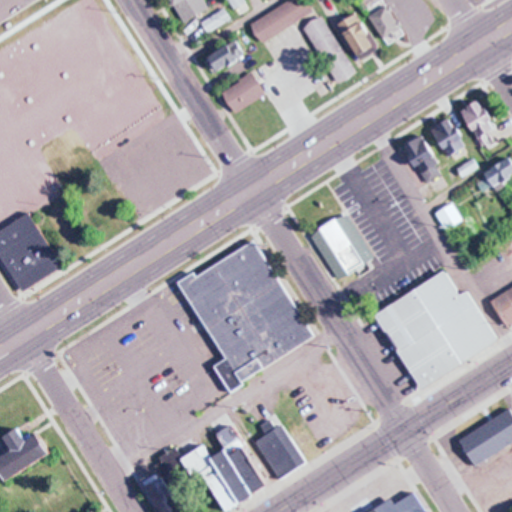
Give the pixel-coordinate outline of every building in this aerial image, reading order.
[(172,0),(205,0),(209,5),(185,20),(172,0)] [(229,0),(244,0),(246,2),(235,9),(229,0)] [(307,0),(314,10),(264,41),(253,23),(290,0),(307,0)] [(403,26),(385,38),(371,16),(389,4),(403,26)] [(230,16),(209,31),(203,22),(224,8),(230,16)] [(355,13),(379,46),(361,58),(338,25),(355,13)] [(339,82),(305,27),(323,15),(357,71),(339,82)] [(0,173),(20,163),(14,151),(115,101),(93,78),(122,47),(123,42),(130,36),(121,19),(116,21),(107,29),(93,36),(88,41),(84,43),(61,19),(10,44),(8,52),(0,55),(0,173)] [(211,56),(237,40),(245,54),(219,70),(211,56)] [(224,91),(252,73),(265,93),(236,111),(224,91)] [(489,131),(494,139),(485,145),(462,112),(478,100),(496,126),(489,131)] [(451,118),(467,144),(451,155),(434,128),(451,118)] [(423,136),(443,174),(427,183),(407,145),(423,136)] [(511,163),(511,178),(495,191),(489,183),(482,188),(477,180),(509,159),(511,163)] [(477,167),(464,175),(460,168),(474,160),(477,167)] [(88,214),(103,236),(129,218),(114,196),(88,214)] [(464,217),(448,228),(437,213),(453,202),(464,217)] [(0,249),(0,234),(32,213),(68,267),(29,293),(0,249)] [(341,282),(375,261),(349,217),(314,237),(341,282)] [(187,284),(232,359),(220,366),(238,393),(319,339),(258,244),(206,279),(202,273),(187,284)] [(418,390),(493,341),(461,292),(455,296),(440,273),(371,317),(418,390)] [(511,322),(508,325),(492,299),(511,287),(511,322)] [(511,414),(511,442),(476,466),(461,441),(508,408),(511,414)] [(260,425),(273,417),(279,427),(285,424),(308,459),(278,478),(253,440),(265,433),(260,425)] [(5,437),(19,428),(28,441),(39,434),(50,452),(6,479),(0,469),(0,457),(13,450),(5,437)] [(254,494),(227,449),(230,448),(222,435),(235,428),(269,485),(254,494)] [(213,458),(240,502),(227,510),(204,471),(195,476),(186,461),(184,458),(185,457),(206,445),(213,458)] [(227,449),(254,494),(240,502),(213,458),(227,449)] [(162,471),(163,471),(165,474),(187,511),(163,511),(145,482),(162,471)] [(373,511),(393,499),(396,504),(415,492),(427,511),(373,511)]
